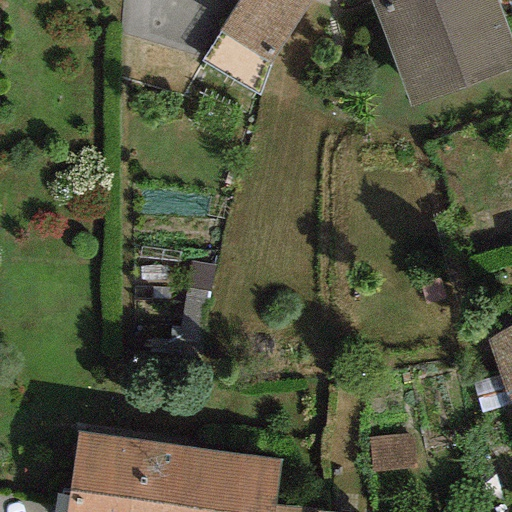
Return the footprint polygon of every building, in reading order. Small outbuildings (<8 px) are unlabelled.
[(245,0),(222,38),(273,66),(315,0),(245,0)] [(511,57),(490,0),(372,0),(367,2),(409,113),(511,73),(511,57)] [(511,329),(486,345),(508,406),(511,403),(511,329)] [(413,437),(369,439),(371,473),(414,471),(413,437)] [(273,511),(277,466),(75,439),(64,511),(273,511)]
